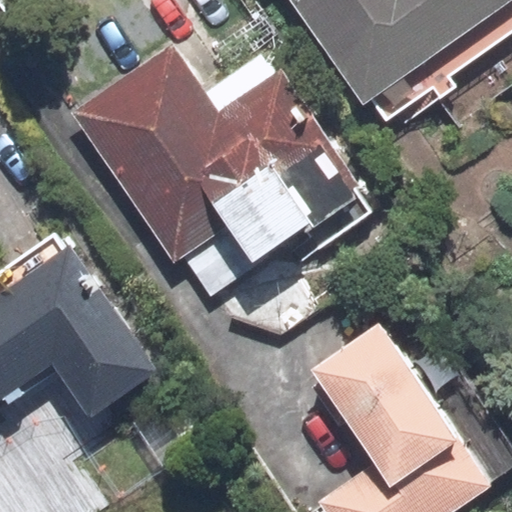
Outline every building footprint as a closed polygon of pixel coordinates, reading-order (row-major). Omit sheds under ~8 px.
[(511,0),(279,0),(364,116),(511,6),(511,0)] [(357,201),(264,61),(209,98),(174,45),(71,114),(173,267),(183,260),(209,300),(357,201)] [(149,375),(61,247),(0,289),(0,409),(42,381),(74,426),(149,375)] [(454,511),(490,485),(373,328),(303,381),(365,463),(301,511),(454,511)] [(223,439),(189,383),(124,422),(158,478),(223,439)] [(70,511),(18,428),(0,439),(0,511),(70,511)]
